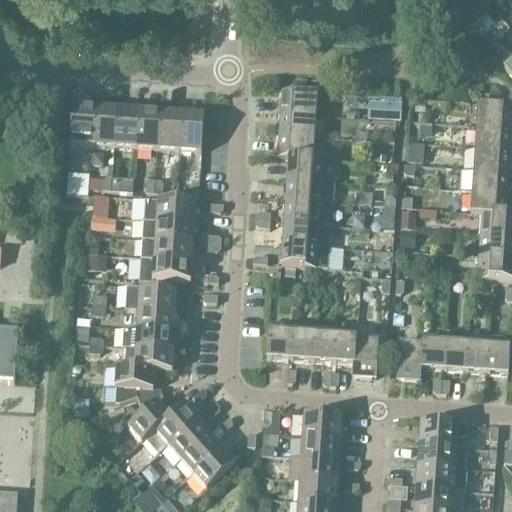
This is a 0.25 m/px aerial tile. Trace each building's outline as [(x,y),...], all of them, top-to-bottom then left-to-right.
[(511,1),(510,0),(505,0),(502,3),(507,9),(509,11),(511,8),(511,1)] [(484,18),(479,22),(489,33),(495,28),(491,23),(485,17),(484,18)] [(501,22),(495,28),(504,39),(509,35),(509,31),(501,22)] [(504,39),(495,28),(489,33),(496,42),(501,42),(504,39)] [(458,51),(468,62),(478,54),(468,43),(458,51)] [(511,62),(503,71),(511,81),(511,62)] [(281,94),(280,117),(316,119),(317,97),(306,96),(307,85),(295,84),(294,95),(281,94)] [(477,108),(476,130),(511,133),(511,128),(511,110),(501,110),(501,98),(489,97),(489,108),(477,108)] [(369,103),(367,121),(400,123),(401,105),(369,103)] [(70,148),(92,150),(94,111),(72,110),(70,148)] [(92,150),(113,151),(116,113),(94,111),(92,150)] [(113,151),(135,153),(137,114),(116,113),(113,151)] [(135,153),(156,154),(159,116),(137,114),(135,153)] [(156,154),(178,156),(180,117),(159,116),(156,154)] [(180,117),(178,156),(201,157),(204,119),(180,117)] [(280,117),(279,138),(314,141),(316,119),(280,117)] [(476,130),(474,152),(510,154),(511,133),(476,130)] [(352,138),(352,143),(366,144),(367,136),(355,135),(352,138)] [(277,161),(287,161),(313,163),(314,141),(279,138),(277,161)] [(437,140),(436,149),(447,150),(447,140),(437,140)] [(366,144),(352,143),(352,149),(355,152),(365,152),(366,144)] [(409,149),(408,169),(414,169),(423,170),(424,150),(409,149)] [(474,152),(473,173),(509,175),(510,154),(474,152)] [(102,168),(103,157),(91,156),(91,167),(102,168)] [(370,157),(369,166),(385,167),(386,158),(370,157)] [(287,161),(286,182),(322,185),(324,163),(313,163),(287,161)] [(386,178),(394,179),(397,176),(398,168),(387,167),(386,178)] [(404,169),(403,176),(406,179),(413,180),(414,169),(408,169),(404,169)] [(473,173),(472,194),(508,196),(509,175),(473,173)] [(93,183),(93,195),(103,195),(110,196),(111,181),(107,181),(104,183),(93,183)] [(111,181),(110,196),(111,196),(119,196),(131,197),(132,183),(111,181)] [(286,182),(285,204),(321,207),(331,207),(332,185),(322,185),(286,182)] [(144,198),(154,198),(154,184),(147,184),(144,186),(144,198)] [(154,184),(154,198),(162,199),(163,188),(160,184),(154,184)] [(190,201),(198,201),(199,187),(194,187),(191,189),(190,201)] [(470,216),(481,217),(506,219),(508,196),(472,194),(470,216)] [(385,211),(395,212),(395,203),(393,201),(385,200),(385,211)] [(404,201),(401,204),(401,212),(411,212),(412,202),(404,201)] [(92,203),(91,221),(105,222),(107,203),(92,203)] [(145,203),(143,225),(194,228),(195,207),(145,203)] [(285,204),(283,226),(330,228),(331,207),(321,207),(285,204)] [(209,208),(208,216),(219,217),(222,214),(222,209),(209,208)] [(256,219),(255,224),(270,225),(270,217),(259,216),(256,219)] [(481,217),(479,240),(511,241),(511,218),(506,219),(481,217)] [(402,218),(401,235),(414,236),(415,219),(402,218)] [(91,221),(90,235),(114,236),(115,223),(105,222),(91,221)] [(270,225),(255,224),(255,229),(258,232),(269,233),(270,225)] [(143,225),(142,244),(193,247),(194,228),(143,225)] [(283,226),(282,247),(328,250),(330,228),(283,226)] [(376,234),(376,245),(387,246),(388,235),(376,234)] [(401,235),(400,250),(414,251),(415,236),(414,236),(401,235)] [(207,240),(206,248),(220,249),(220,243),(217,240),(207,240)] [(511,241),(479,240),(478,261),(511,263),(511,241)] [(142,244),(141,263),(191,266),(193,247),(142,244)] [(89,247),(88,259),(97,260),(97,247),(89,247)] [(328,250),(282,247),(280,270),(327,273),(328,250)] [(220,249),(206,248),(206,256),(217,257),(219,255),(220,249)] [(252,268),(267,269),(267,261),(256,260),(253,263),(252,268)] [(406,260),(405,276),(420,277),(421,261),(406,260)] [(87,261),(86,277),(101,278),(103,262),(87,261)] [(511,263),(478,261),(477,284),(511,286),(511,263)] [(191,266),(141,263),(139,283),(190,286),(191,266)] [(272,279),(271,290),(276,290),(279,287),(280,276),(272,275),(272,276),(272,279)] [(204,287),(218,288),(218,283),(215,280),(205,279),(204,287)] [(390,283),(382,283),(381,294),(384,297),(389,298),(390,283)] [(396,284),(395,298),(400,298),(403,296),(403,293),(404,284),(396,284)] [(473,287),(472,299),(489,300),(490,288),(473,287)] [(127,314),(138,315),(176,318),(177,297),(128,294),(127,314)] [(203,298),(203,303),(207,307),(216,307),(217,299),(203,298)] [(92,300),(91,312),(106,313),(106,301),(92,300)] [(91,312),(91,320),(102,321),(105,318),(106,313),(91,312)] [(138,315),(136,334),(175,336),(176,318),(138,315)] [(266,362),(288,364),(290,328),(268,326),(266,362)] [(288,364),(309,366),(312,330),(290,328),(288,364)] [(309,366),(331,367),(333,331),(312,330),(309,366)] [(331,367),(353,369),(355,344),(355,333),(333,331),(331,367)] [(125,352),(135,353),(173,355),(175,336),(136,334),(121,333),(120,352),(125,352)] [(0,385),(14,387),(17,336),(0,335),(0,385)] [(421,337),(421,349),(422,349),(421,374),(443,375),(445,339),(421,337)] [(466,340),(445,339),(443,375),(464,376),(466,340)] [(488,342),(466,340),(464,376),(485,378),(488,342)] [(90,341),(89,350),(103,351),(103,345),(101,342),(90,341)] [(510,343),(488,342),(485,378),(507,379),(510,343)] [(355,344),(353,369),(352,380),(376,382),(379,346),(355,344)] [(422,349),(421,349),(398,347),(396,383),(420,385),(421,374),(422,349)] [(117,364),(117,370),(133,372),(154,373),(154,374),(172,376),(173,355),(135,353),(125,352),(124,365),(117,364)] [(114,413),(138,406),(161,398),(160,393),(153,393),(154,374),(154,373),(133,372),(117,370),(116,370),(114,395),(115,396),(114,413)] [(287,388),(292,388),(295,386),(296,374),(288,374),(287,388)] [(325,390),(330,391),(331,377),(323,376),(322,387),(325,390)] [(331,377),(330,391),(335,391),(338,388),(339,377),(331,377)] [(435,398),(440,398),(441,384),(433,384),(432,395),(435,398)] [(441,384),(440,398),(446,399),(449,396),(449,385),(441,384)] [(476,387),(476,398),(478,401),(483,401),(484,387),(476,387)] [(192,401),(198,407),(206,400),(206,396),(202,392),(192,401)] [(141,447),(144,444),(170,422),(169,422),(157,407),(163,403),(161,398),(138,406),(142,418),(138,422),(128,431),(141,447)] [(86,406),(71,406),(72,424),(86,423),(86,406)] [(206,417),(211,423),(220,416),(220,412),(216,408),(206,417)] [(157,459),(168,450),(196,425),(183,410),(169,422),(170,422),(144,444),(157,459)] [(130,413),(119,423),(127,431),(128,431),(138,422),(130,413)] [(265,416),(264,430),(269,430),(272,428),(273,417),(265,416)] [(303,419),(301,441),(340,444),(341,421),(303,419)] [(218,431),(224,438),(232,431),(232,426),(228,423),(218,431)] [(168,450),(180,464),(209,440),(196,425),(168,450)] [(420,427),(418,449),(456,452),(457,441),(462,442),(466,439),(466,430),(458,429),(423,427),(420,427)] [(90,432),(80,441),(92,453),(101,444),(90,432)] [(489,443),(492,446),(497,446),(498,432),(490,432),(489,443)] [(246,451),(252,452),(253,452),(255,438),(250,438),(247,440),(246,451)] [(260,455),(260,460),(273,461),(274,453),(270,453),(271,450),(271,439),(263,438),(263,448),(260,455)] [(180,464),(193,479),(221,454),(209,440),(180,464)] [(301,441),(300,463),(338,465),(340,444),(301,441)] [(418,449),(417,471),(455,473),(456,452),(418,449)] [(221,454),(193,479),(206,494),(234,469),(221,454)] [(490,468),(495,469),(496,455),(488,455),(487,466),(490,468)] [(289,462),(287,483),(298,484),(337,487),(338,465),(300,463),(289,462)] [(346,466),(346,474),(357,475),(359,473),(360,467),(346,466)] [(417,471),(415,492),(453,495),(455,473),(417,471)] [(120,477),(113,484),(120,492),(127,485),(120,477)] [(387,491),(401,492),(402,483),(391,482),(387,485),(387,491)] [(298,484),(297,506),(336,508),(337,487),(298,484)] [(345,488),(344,497),(355,497),(358,495),(359,489),(345,488)] [(390,492),(390,504),(401,504),(400,506),(406,506),(407,494),(390,492)] [(415,492),(413,511),(451,511),(453,495),(415,492)] [(0,511),(17,511),(18,497),(0,496),(0,511)] [(154,511),(142,498),(134,505),(139,511),(154,511)] [(253,510),(252,511),(267,511),(269,504),(253,503),(253,506),(253,510)]
